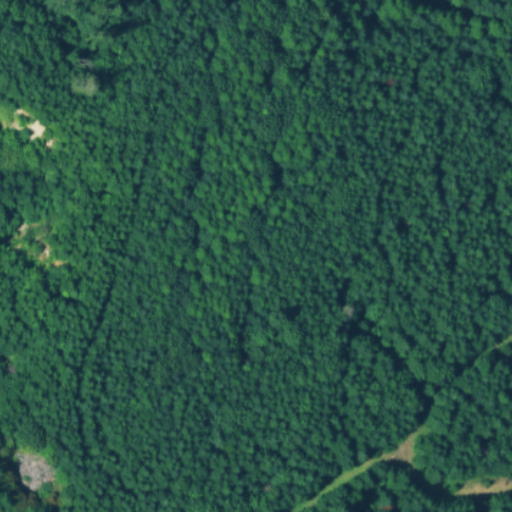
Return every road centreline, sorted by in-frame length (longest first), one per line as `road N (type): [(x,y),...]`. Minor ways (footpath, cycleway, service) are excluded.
road 1 (track): [(407,0),(511,21),(464,364),(416,430),(295,511)]
road 2 (track): [(381,453),(448,492),(511,490)]
